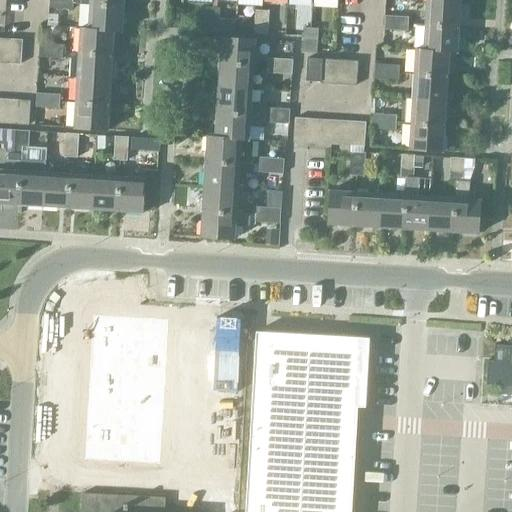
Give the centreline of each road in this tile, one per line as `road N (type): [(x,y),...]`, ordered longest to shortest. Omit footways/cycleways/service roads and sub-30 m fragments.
road 1 (residential): [(26,344),(40,281),(78,258),(511,285)]
road 2 (residential): [(16,511),(26,344)]
